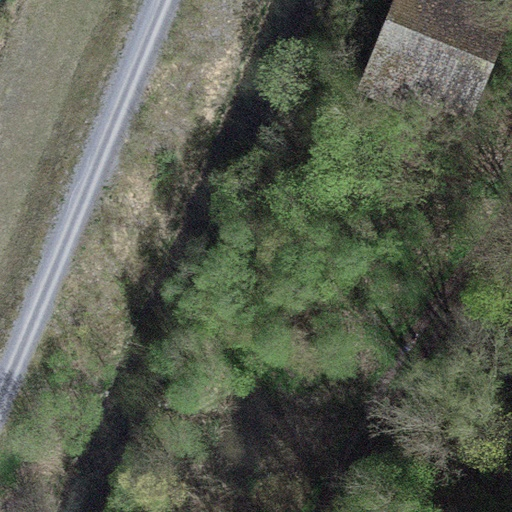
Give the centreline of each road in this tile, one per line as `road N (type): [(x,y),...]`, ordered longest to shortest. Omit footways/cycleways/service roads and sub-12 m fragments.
road 1 (track): [(0,391),(160,0)]
road 2 (track): [(511,200),(373,403),(327,511)]
